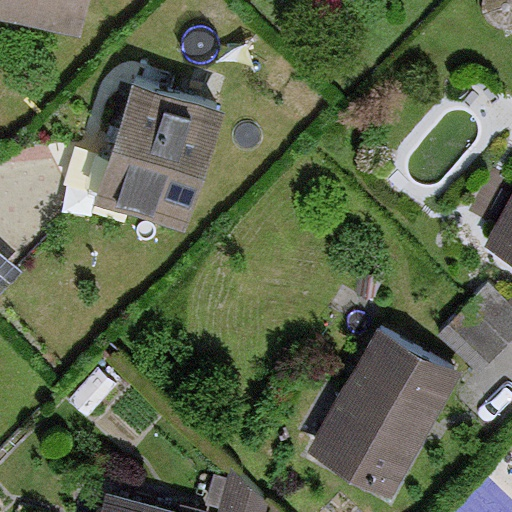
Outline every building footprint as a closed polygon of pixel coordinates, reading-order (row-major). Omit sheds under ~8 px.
[(79,0),(0,0),(23,5),(75,17),(79,0)] [(23,5),(0,0),(0,71),(12,60),(23,5)] [(220,97),(135,68),(95,183),(130,195),(180,213),(220,97)] [(511,192),(488,235),(511,248),(511,192)] [(0,287),(21,264),(0,244),(0,287)] [(467,299),(507,338),(511,333),(511,302),(488,279),(467,299)] [(449,318),(488,357),(507,338),(467,299),(449,318)] [(456,363),(379,319),(309,442),(386,485),(456,363)] [(267,511),(269,502),(231,463),(218,511),(267,511)] [(209,511),(210,511),(108,483),(99,511),(209,511)]
